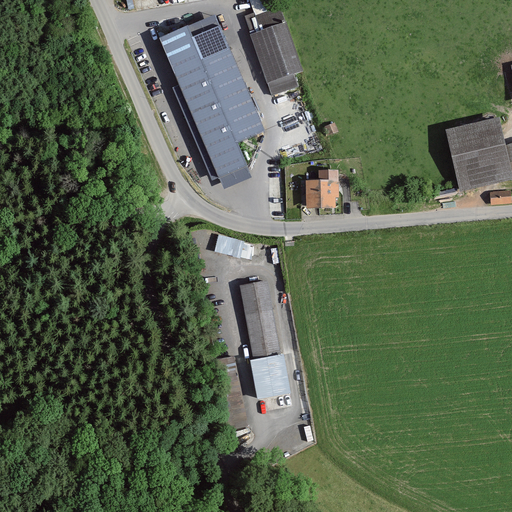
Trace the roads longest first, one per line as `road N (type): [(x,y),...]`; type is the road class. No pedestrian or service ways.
road 1 (unknown): [(104,16),(205,3),(230,17),(270,122),(266,228)]
road 2 (unclassified): [(188,195),(160,224),(146,261),(148,301),(239,511)]
road 3 (tertiary): [(188,195),(240,224),(278,230),(511,211)]
road 4 (tertiary): [(96,0),(188,195)]
road 5 (track): [(175,206),(74,226),(0,271)]
